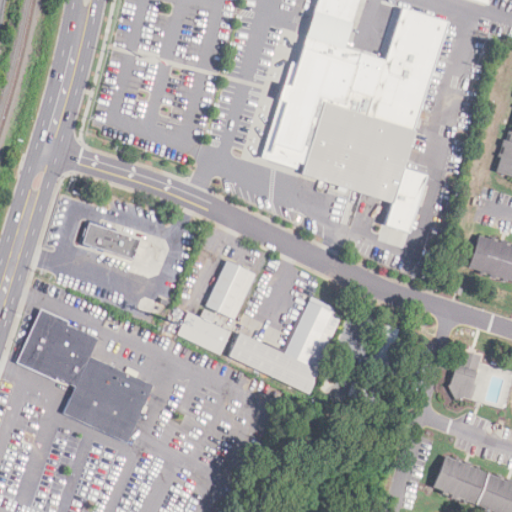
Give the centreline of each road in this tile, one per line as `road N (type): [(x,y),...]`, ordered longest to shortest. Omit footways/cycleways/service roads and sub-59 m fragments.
road 1 (residential): [(47,150),(159,185),(367,282),(511,330)]
road 2 (secondary): [(86,0),(0,295)]
road 3 (residential): [(452,310),(390,511)]
